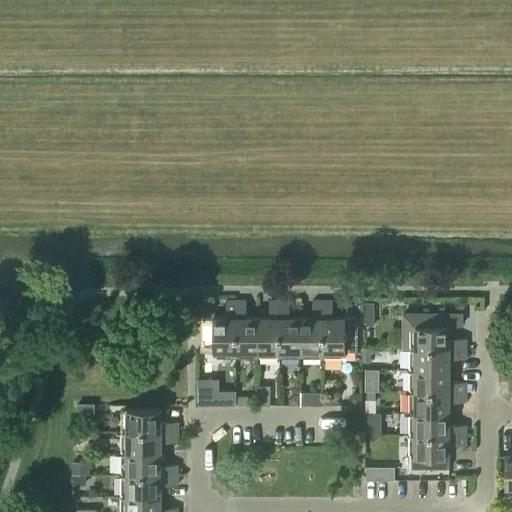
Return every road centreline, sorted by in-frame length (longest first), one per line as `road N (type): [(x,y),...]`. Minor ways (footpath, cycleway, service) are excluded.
road 1 (residential): [(199,510),(480,506),(484,413)]
road 2 (residential): [(199,510),(198,418),(323,420)]
